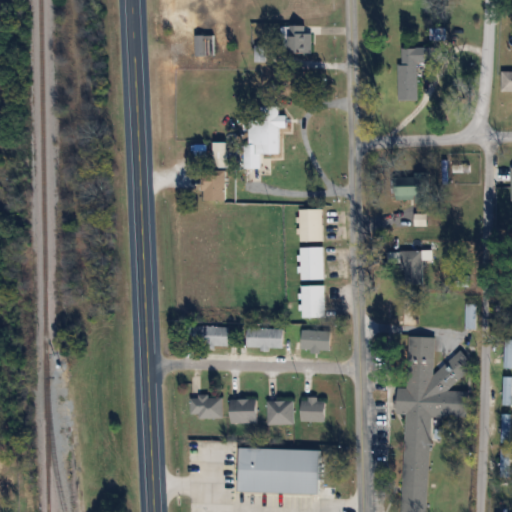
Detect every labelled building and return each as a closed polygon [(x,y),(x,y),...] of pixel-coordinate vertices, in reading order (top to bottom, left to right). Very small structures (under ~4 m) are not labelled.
[(314,52),(314,32),(306,32),(306,25),(292,25),(292,52),(314,52)] [(446,29),(431,29),(431,40),(446,40),(446,29)] [(215,35),(197,35),(197,55),(215,55),(215,35)] [(256,61),(267,61),(267,46),(256,46),(256,61)] [(419,100),(419,63),(443,62),(443,47),(399,48),(400,100),(419,100)] [(511,74),(502,74),(502,95),(511,95),(511,74)] [(282,127),(289,127),(289,115),(249,114),(248,167),(262,168),(262,153),(281,153),(282,127)] [(228,142),(214,142),(215,171),(204,171),(205,199),(228,199),(228,142)] [(397,200),(430,200),(430,174),(397,174),(397,200)] [(324,241),(324,208),(301,208),(301,241),(324,241)] [(301,247),(301,279),(325,279),(325,247),(301,247)] [(403,250),(403,286),(424,286),(424,250),(403,250)] [(303,318),(326,318),(326,286),(303,286),(303,318)] [(476,329),(476,304),(466,304),(466,329),(476,329)] [(231,326),(195,326),(195,346),(231,346),(231,326)] [(285,348),(285,329),(248,329),(248,348),(285,348)] [(332,331),(303,331),(303,352),(332,352),(332,331)] [(428,511),(431,416),(470,416),(470,391),(448,390),(469,372),(469,358),(462,350),(435,374),(436,337),(408,336),(407,389),(397,389),(397,414),(405,414),(403,511),(428,511)] [(503,405),(511,405),(511,376),(503,376),(503,405)] [(224,418),(224,397),(193,397),(193,418),(224,418)] [(232,423),(259,423),(259,399),(232,399),(232,423)] [(327,421),(327,399),(303,399),(303,421),(327,421)] [(295,401),(269,401),(269,424),(295,424),(295,401)] [(511,414),(502,414),(502,442),(511,442),(511,414)] [(322,493),(322,450),(244,448),(243,492),(322,493)] [(501,476),(511,476),(511,448),(501,448),(501,476)]
